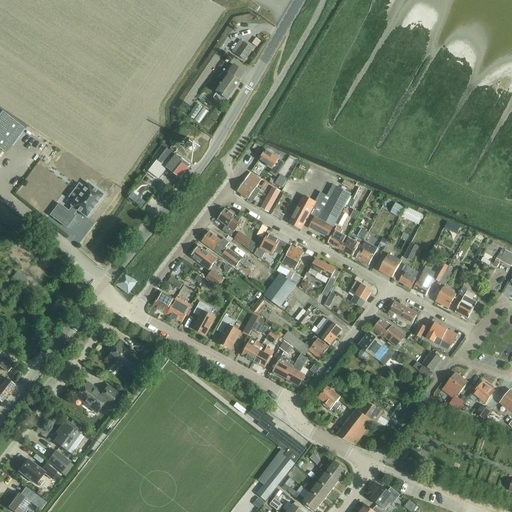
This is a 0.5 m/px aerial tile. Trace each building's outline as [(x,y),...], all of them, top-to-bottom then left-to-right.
[(235,54),(245,61),(253,49),(243,43),(235,54)] [(229,75),(217,92),(228,99),(239,83),(238,82),(244,73),(233,65),(227,74),(229,75)] [(0,149),(6,141),(12,145),(24,129),(0,111),(0,149)] [(184,144),(185,146),(185,147),(187,149),(188,150),(190,150),(192,150),(193,149),(194,148),(195,147),(195,146),(195,145),(195,143),(194,141),(193,140),(191,139),(190,139),(188,139),(187,140),(186,140),(185,142),(185,143),(184,144)] [(189,166),(169,150),(167,149),(157,161),(149,171),(158,179),(167,168),(180,178),(189,166)] [(259,160),(277,172),(284,162),(266,150),(259,160)] [(110,188),(88,172),(85,177),(79,173),(74,179),(79,183),(69,196),(72,198),(67,204),(58,198),(47,212),(66,226),(77,211),(74,209),(78,203),(91,212),(110,188)] [(250,173),(238,192),(242,195),(241,197),(245,200),(246,198),(252,202),(257,196),(259,192),(255,189),(261,180),(250,173)] [(275,183),(282,188),(288,180),(281,175),(275,183)] [(290,223),(301,230),(310,214),(316,217),(310,228),(328,238),(335,224),(342,212),(351,194),(350,194),(352,190),(346,186),(343,191),(333,185),(327,196),(325,195),(320,193),(315,203),(304,197),(290,223)] [(357,187),(351,198),(356,201),(361,189),(357,187)] [(289,188),(286,193),(291,196),(294,191),(289,188)] [(269,193),(264,201),(272,205),(276,198),(269,193)] [(351,198),(347,206),(352,208),(356,201),(351,198)] [(396,203),(391,213),(399,217),(404,208),(396,203)] [(0,220),(13,231),(21,222),(0,204),(0,220)] [(406,207),(401,217),(406,219),(419,225),(423,215),(406,207)] [(242,221),(234,215),(235,213),(230,210),(229,211),(225,209),(217,220),(225,226),(222,230),(231,237),(242,221)] [(342,212),(335,224),(342,227),(348,215),(342,212)] [(460,234),(463,225),(446,219),(443,228),(460,234)] [(328,244),(341,251),(347,238),(341,234),(343,231),(337,227),(328,244)] [(347,238),(341,251),(352,257),(359,244),(361,240),(363,241),(368,233),(362,230),(358,238),(356,237),(354,241),(347,238)] [(202,242),(236,267),(242,259),(225,248),(229,243),(223,239),(222,241),(209,232),(202,242)] [(234,239),(246,247),(249,242),(251,240),(239,232),(238,234),(234,239)] [(254,255),(261,260),(266,252),(272,255),(274,252),(280,255),(286,244),(268,234),(265,240),(263,238),(254,255)] [(356,259),(369,265),(377,249),(365,242),(356,259)] [(412,243),(406,252),(404,257),(411,262),(419,247),(412,243)] [(191,257),(209,271),(217,260),(199,246),(191,257)] [(282,263),(295,270),(304,253),(302,252),(303,251),(297,248),(296,249),(291,246),(285,258),(282,263)] [(500,261),(511,267),(511,253),(505,250),(500,261)] [(379,271),(392,278),(401,261),(388,255),(386,258),(384,263),(382,262),(379,267),(381,268),(379,271)] [(252,272),(248,278),(254,282),(261,272),(254,267),(255,267),(243,258),(242,259),(239,262),(252,272)] [(316,260),(309,273),(316,277),(315,279),(326,284),(329,279),(330,280),(329,283),(333,286),(340,273),(336,271),(316,260)] [(446,270),(448,266),(442,263),(440,266),(433,279),(422,273),(413,290),(426,297),(434,281),(435,280),(445,286),(452,274),(446,270)] [(405,285),(404,287),(409,290),(410,288),(412,289),(420,274),(407,267),(404,273),(402,271),(399,276),(402,278),(399,282),(405,285)] [(206,279),(218,286),(223,279),(212,271),(206,279)] [(290,271),(286,278),(298,284),(301,277),(290,271)] [(116,284),(127,293),(135,282),(124,274),(116,284)] [(264,296),(280,308),(296,286),(280,274),(264,296)] [(195,281),(201,284),(205,279),(198,275),(195,281)] [(206,280),(202,287),(210,291),(214,284),(206,280)] [(351,301),(361,308),(372,291),(357,281),(352,289),(357,292),(352,300),(351,301)] [(307,282),(301,284),(303,290),(309,288),(307,282)] [(339,298),(340,289),(331,288),(330,298),(339,298)] [(436,302),(448,309),(455,295),(443,289),(436,302)] [(456,312),(468,319),(477,302),(472,300),(474,295),(467,291),(456,312)] [(152,307),(167,315),(176,300),(161,292),(152,307)] [(272,311),(275,313),(276,312),(279,315),(282,311),(275,305),(275,306),(263,297),(252,310),(258,315),(266,305),(272,310),(272,311)] [(176,300),(167,315),(181,323),(191,305),(177,298),(176,300)] [(392,307),(388,315),(393,318),(395,314),(412,324),(416,316),(406,311),(407,309),(406,308),(407,306),(401,303),(400,305),(392,301),(390,306),(392,307)] [(193,329),(206,336),(215,318),(203,312),(206,306),(199,302),(193,314),(199,317),(193,329)] [(302,310),(295,319),(298,322),(303,315),(306,312),(302,310)] [(350,325),(353,320),(344,313),(340,319),(350,325)] [(303,315),(298,322),(302,325),(308,319),(303,315)] [(218,343),(231,350),(241,332),(228,325),(231,319),(225,316),(219,327),(224,330),(218,343)] [(425,333),(430,321),(422,318),(417,330),(425,333)] [(319,330),(315,334),(321,339),(330,345),(342,330),(327,319),(319,330)] [(381,320),(373,330),(383,338),(384,337),(399,348),(407,337),(394,328),(393,329),(391,327),(391,325),(387,322),(385,322),(381,320)] [(252,328),(261,333),(265,327),(256,321),(252,328)] [(435,324),(427,339),(433,342),(439,346),(441,342),(442,340),(451,345),(453,341),(456,336),(440,327),(435,324)] [(247,325),(242,334),(248,336),(252,328),(247,325)] [(276,326),(271,331),(275,334),(280,329),(276,326)] [(265,327),(261,333),(267,337),(271,331),(265,327)] [(267,337),(267,338),(275,344),(280,338),(275,334),(271,331),(267,337)] [(283,338),(304,354),(309,348),(313,351),(312,353),(317,357),(318,355),(321,358),(329,347),(315,336),(310,343),(307,346),(288,332),(285,336),(283,338)] [(359,356),(359,358),(361,359),(364,360),(366,358),(369,354),(378,361),(388,349),(369,334),(360,346),(363,349),(359,353),(359,356)] [(242,355),(253,362),(260,350),(259,350),(262,345),(256,342),(257,340),(251,337),(242,355)] [(279,348),(288,355),(293,348),(285,341),(279,348)] [(108,358),(128,373),(141,357),(135,353),(134,355),(119,344),(108,358)] [(260,350),(253,362),(265,368),(267,364),(268,364),(271,359),(270,359),(274,352),(270,350),(271,348),(267,346),(267,348),(264,353),(260,350)] [(146,356),(151,360),(156,354),(150,350),(146,356)] [(423,364),(432,371),(441,360),(432,353),(423,364)] [(289,376),(287,380),(299,387),(305,375),(306,375),(308,370),(303,367),(308,359),(301,355),(294,367),(293,368),(293,369),(289,376)] [(277,375),(287,380),(289,376),(293,369),(288,366),(290,361),(282,356),(273,373),(274,375),(276,376),(277,375)] [(11,367),(6,362),(3,360),(0,364),(0,366),(1,368),(7,372),(11,367)] [(423,367),(418,372),(429,380),(433,374),(423,367)] [(371,373),(367,380),(374,384),(378,377),(371,373)] [(446,386),(442,391),(453,399),(455,397),(456,397),(457,395),(467,383),(459,376),(455,374),(453,376),(446,386)] [(0,387),(0,402),(1,403),(15,386),(6,379),(0,387)] [(473,394),(484,404),(494,391),(483,382),(473,394)] [(77,397),(97,412),(106,401),(112,406),(120,395),(109,386),(103,394),(88,383),(77,397)] [(127,383),(120,392),(125,396),(132,386),(127,383)] [(349,393),(355,397),(362,388),(357,384),(349,393)] [(323,405),(330,411),(331,409),(335,411),(340,405),(336,403),(340,397),(327,387),(318,398),(325,403),(323,405)] [(500,403),(511,412),(511,411),(511,392),(510,391),(500,403)] [(449,404),(454,408),(455,407),(459,410),(464,403),(466,405),(472,395),(468,392),(463,399),(463,400),(462,402),(456,397),(455,397),(453,399),(449,404)] [(355,410),(351,416),(370,426),(386,434),(388,436),(392,431),(385,427),(388,422),(387,421),(378,416),(381,412),(362,401),(355,410)] [(392,415),(398,419),(408,405),(402,401),(392,415)] [(475,413),(484,420),(490,412),(482,405),(475,413)] [(255,406),(248,415),(258,424),(257,424),(268,433),(275,425),(264,416),(265,414),(255,406)] [(370,426),(351,416),(335,435),(354,446),(370,426)] [(65,425),(53,442),(66,452),(79,434),(74,431),(74,432),(65,425)] [(277,430),(272,436),(288,449),(285,452),(288,455),(258,492),(266,498),(305,449),(284,432),(282,434),(277,430)] [(42,445),(50,452),(53,449),(45,442),(42,445)] [(48,461),(61,472),(69,462),(55,452),(48,461)] [(18,471),(35,484),(44,473),(51,479),(51,478),(56,473),(56,472),(46,464),(41,470),(27,459),(18,471)] [(389,467),(400,471),(403,464),(391,459),(389,467)] [(319,468),(325,473),(326,471),(338,481),(346,471),(334,461),(327,470),(321,465),(319,468)] [(311,478),(317,483),(319,481),(331,490),(338,481),(326,471),(325,473),(324,473),(320,479),(314,475),(311,478)] [(311,491),(309,493),(304,499),(298,494),(291,488),(296,482),(290,478),(282,488),(295,498),(302,503),(303,502),(315,511),(323,500),(311,491)] [(303,488),(309,493),(311,491),(323,500),(331,490),(319,481),(317,483),(312,489),(306,485),(303,488)] [(370,499),(381,507),(388,499),(398,508),(404,500),(394,492),(391,495),(381,486),(370,499)] [(25,495),(37,504),(41,498),(29,489),(25,495)] [(24,508),(29,502),(18,494),(8,508),(13,511),(24,511),(26,510),(24,508)] [(259,497),(254,503),(260,508),(264,501),(259,497)] [(273,498),(269,504),(273,507),(277,511),(282,505),(273,498)] [(287,503),(282,509),(286,511),(302,511),(293,504),(291,506),(287,503)]
